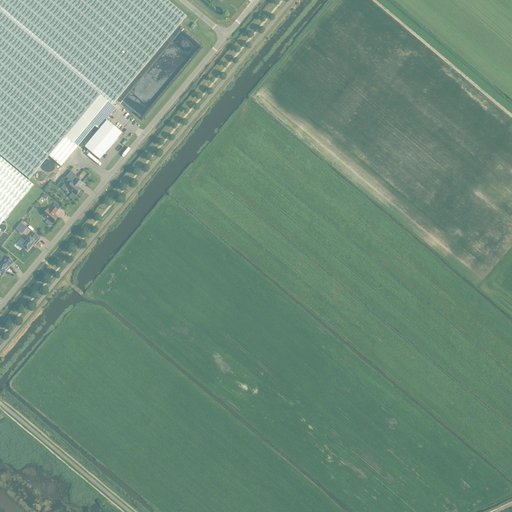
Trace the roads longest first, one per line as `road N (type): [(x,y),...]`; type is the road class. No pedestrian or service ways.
road 1 (unknown): [(0,338),(282,0)]
road 2 (unclassified): [(0,306),(225,36)]
road 3 (unknown): [(0,400),(135,511)]
